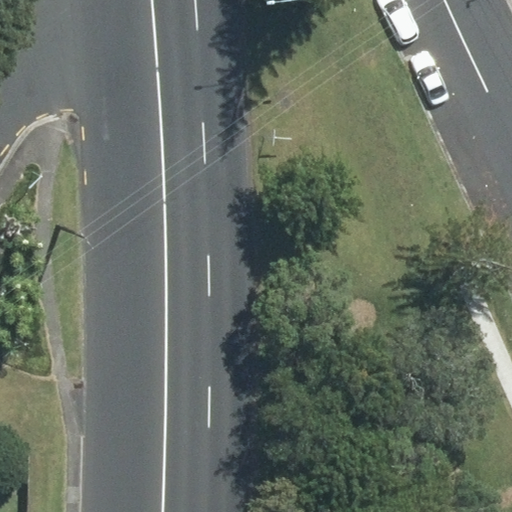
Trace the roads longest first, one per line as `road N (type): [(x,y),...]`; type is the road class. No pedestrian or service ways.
road 1 (primary): [(151,0),(161,185),(160,511)]
road 2 (residential): [(0,100),(42,49),(119,0)]
road 3 (unclassified): [(511,136),(450,0)]
